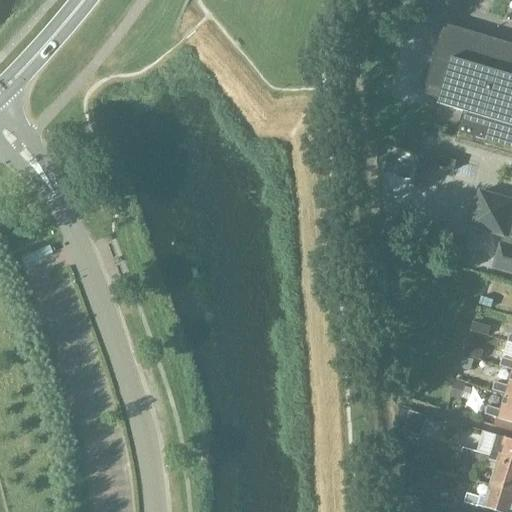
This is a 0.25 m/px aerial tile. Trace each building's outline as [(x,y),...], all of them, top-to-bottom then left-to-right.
[(433,62),(424,94),(423,95),(440,100),(439,104),(464,112),(462,118),(457,137),(480,145),(486,146),(511,154),(511,49),(482,40),(483,37),(444,25),(436,53),(433,62)] [(456,162),(421,152),(420,156),(413,183),(422,186),(429,164),(453,172),(456,162)] [(511,201),(480,193),(470,226),(503,236),(494,268),(511,273),(511,201)] [(472,323),(470,332),(487,337),(490,328),(472,323)] [(462,356),(480,361),(483,352),(465,347),(462,356)] [(473,361),(463,358),(459,369),(469,372),(473,361)] [(511,362),(502,359),(500,368),(511,371),(511,362)] [(511,373),(508,387),(495,384),(493,392),(505,396),(511,397),(511,373)] [(450,395),(461,398),(465,384),(454,381),(450,395)] [(511,397),(505,396),(501,411),(488,408),(486,417),(511,425),(511,397)] [(420,438),(426,418),(397,407),(398,416),(407,419),(403,432),(420,438)] [(492,450),(490,456),(491,457),(490,460),(498,462),(511,466),(511,440),(505,439),(501,453),(492,450)] [(460,462),(473,466),(477,453),(464,449),(462,454),(461,458),(460,462)] [(473,466),(487,470),(490,460),(491,457),(490,456),(477,453),(473,466)] [(491,485),(511,491),(511,466),(498,462),(498,463),(491,485)] [(424,474),(411,471),(407,489),(406,492),(427,497),(428,492),(432,476),(424,474)] [(511,511),(511,491),(491,485),(484,508),(497,511),(511,511)] [(467,495),(465,504),(476,507),(479,499),(467,495)]
